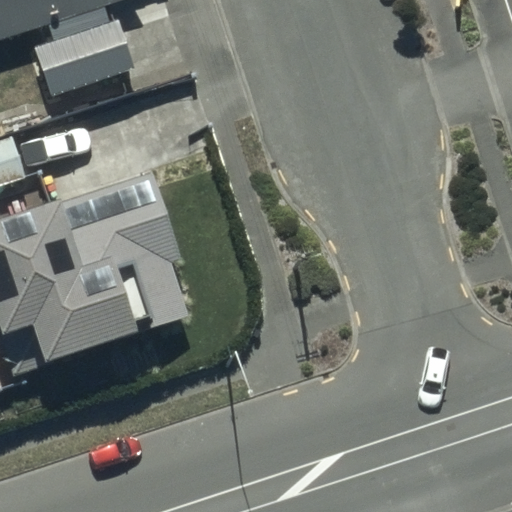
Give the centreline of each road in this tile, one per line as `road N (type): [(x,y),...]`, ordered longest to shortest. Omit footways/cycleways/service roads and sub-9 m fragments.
road 1 (residential): [(447,424),(302,0)]
road 2 (tertiary): [(447,424),(183,511)]
